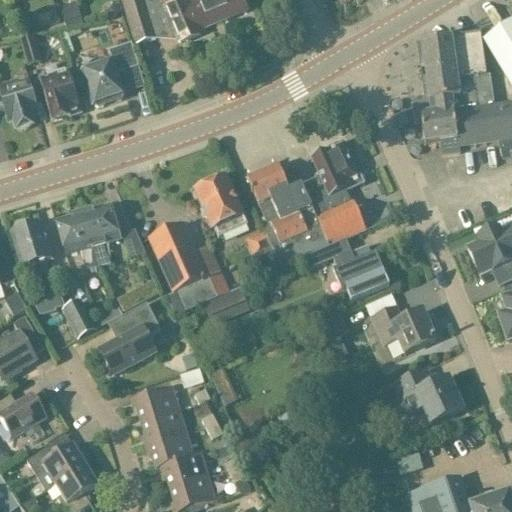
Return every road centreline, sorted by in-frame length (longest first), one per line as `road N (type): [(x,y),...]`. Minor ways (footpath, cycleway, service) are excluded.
road 1 (residential): [(511,439),(364,86),(344,57)]
road 2 (secondary): [(0,193),(247,109),(344,57)]
road 3 (residential): [(135,511),(114,431),(70,363)]
